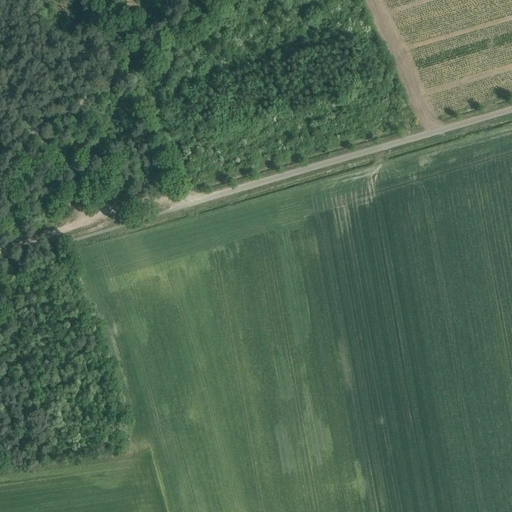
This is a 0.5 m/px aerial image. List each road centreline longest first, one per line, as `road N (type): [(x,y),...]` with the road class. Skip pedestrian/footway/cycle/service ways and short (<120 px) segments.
road 1 (unclassified): [(175,208),(511,109)]
road 2 (track): [(366,0),(429,133)]
